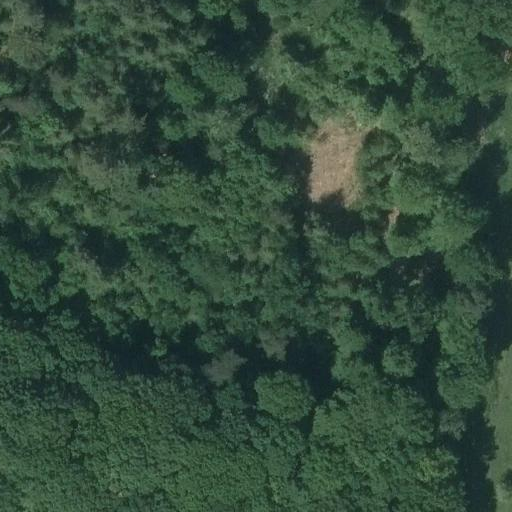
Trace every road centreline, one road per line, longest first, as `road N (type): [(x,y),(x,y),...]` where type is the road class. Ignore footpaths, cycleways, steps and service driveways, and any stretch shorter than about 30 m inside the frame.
road 1 (track): [(295,511),(382,323),(420,206),(460,0)]
road 2 (unknown): [(448,511),(511,213)]
